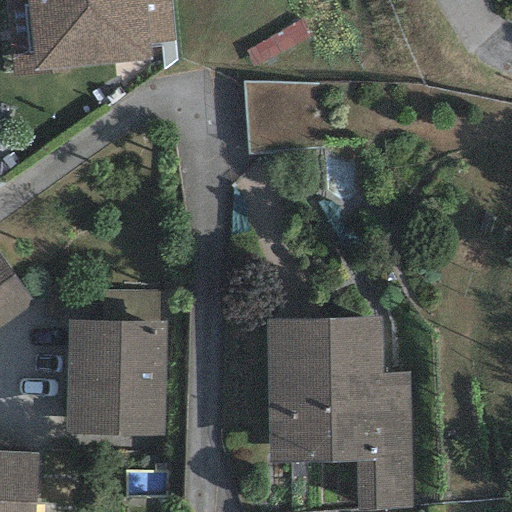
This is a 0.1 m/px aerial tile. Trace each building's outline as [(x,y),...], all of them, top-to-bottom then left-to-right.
[(27,0),(35,72),(150,62),(149,44),(172,42),(168,0),(27,0)] [(0,328),(33,304),(0,259),(0,328)] [(100,292),(99,322),(157,323),(158,292),(100,292)] [(379,319),(264,321),(266,464),(356,463),(357,511),(410,511),(408,373),(380,374),(379,319)] [(65,322),(64,436),(163,437),(163,323),(157,323),(99,322),(65,322)] [(0,511),(33,511),(36,453),(0,451),(0,511)]
